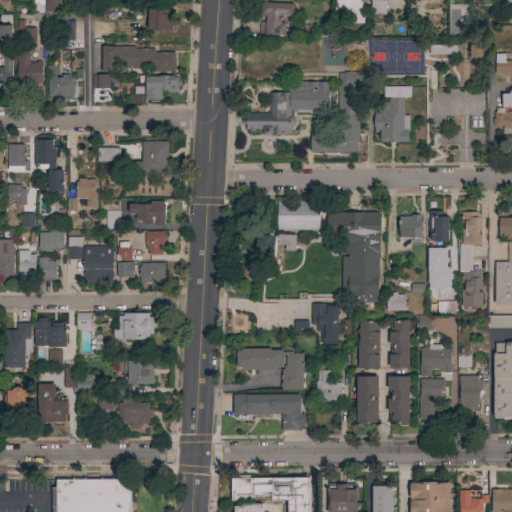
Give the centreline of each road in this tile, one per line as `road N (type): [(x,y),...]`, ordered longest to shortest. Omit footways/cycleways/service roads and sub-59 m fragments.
road 1 (tertiary): [(190,511),(218,0)]
road 2 (residential): [(194,456),(511,454)]
road 3 (residential): [(208,180),(511,178)]
road 4 (residential): [(211,118),(0,121)]
road 5 (residential): [(199,303),(0,303)]
road 6 (residential): [(194,456),(0,457)]
